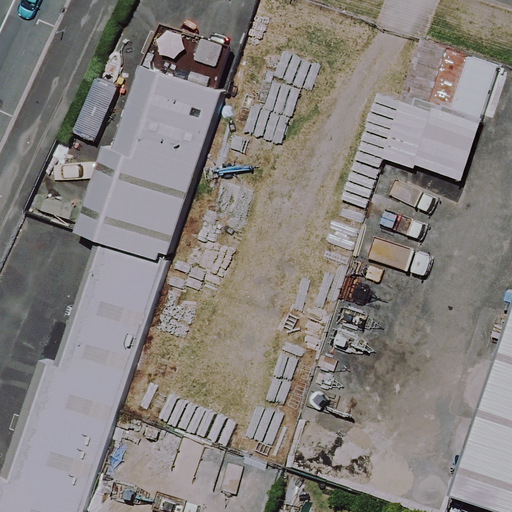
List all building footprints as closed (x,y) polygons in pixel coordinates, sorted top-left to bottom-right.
[(0,511),(85,511),(229,89),(148,64),(121,148),(110,144),(81,230),(109,239),(69,364),(48,358),(9,475),(0,472),(0,511)] [(485,130),(409,99),(388,152),(464,183),(485,130)] [(400,300),(381,359),(416,370),(435,312),(400,300)] [(360,341),(330,333),(314,391),(345,399),(360,341)] [(511,334),(460,493),(511,510),(511,334)]
